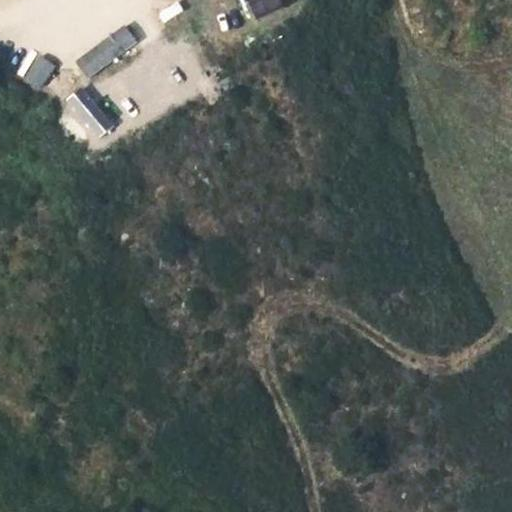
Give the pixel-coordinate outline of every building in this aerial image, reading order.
[(178,0),(154,0),(164,20),(183,10),(178,0)] [(246,0),(253,19),(284,8),(280,0),(246,0)] [(78,62),(90,78),(138,43),(126,27),(78,62)] [(28,78),(43,88),(56,67),(42,57),(28,78)] [(365,224),(367,201),(344,199),(344,222),(365,224)]
